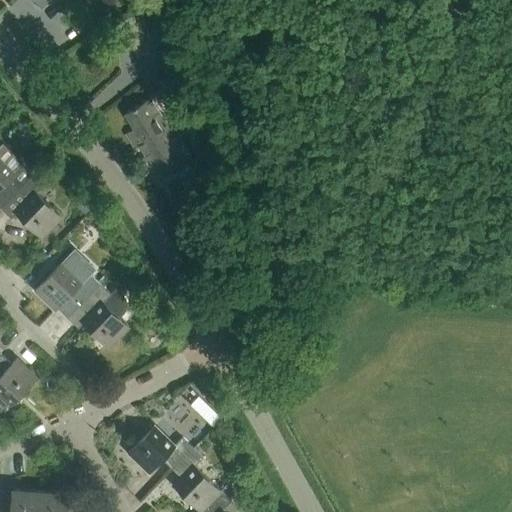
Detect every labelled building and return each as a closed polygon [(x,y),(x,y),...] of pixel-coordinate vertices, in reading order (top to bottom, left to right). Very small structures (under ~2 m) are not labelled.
[(31,0),(39,8),(50,0),(31,0)] [(178,50),(158,3),(139,12),(148,33),(145,34),(156,59),(178,50)] [(155,183),(191,160),(172,129),(170,130),(162,116),(161,117),(149,98),(124,113),(133,129),(126,133),(134,147),(138,144),(145,155),(140,158),(155,183)] [(0,204),(2,206),(34,172),(23,161),(13,171),(0,158),(0,204)] [(34,172),(2,206),(12,215),(17,210),(40,233),(60,213),(35,189),(43,181),(34,172)] [(67,315),(100,281),(90,271),(80,281),(60,262),(35,287),(55,307),(57,305),(67,315)] [(100,281),(67,315),(78,325),(83,320),(108,346),(128,325),(119,316),(125,311),(127,308),(128,305),(127,302),(126,298),(124,296),(115,287),(111,292),(100,281)] [(0,368),(0,412),(10,402),(11,403),(37,377),(16,358),(3,372),(0,368)] [(193,401),(215,422),(223,414),(201,393),(193,401)] [(172,467),(192,447),(181,436),(174,444),(154,425),(129,451),(149,471),(162,458),(172,467)] [(199,509),(219,489),(194,465),(202,457),(192,447),(172,467),(182,477),(174,485),(199,509)] [(38,511),(40,491),(14,489),(11,511),(38,511)] [(219,489),(199,509),(196,511),(224,511),(222,509),(231,500),(219,489)] [(40,491),(38,511),(65,511),(67,494),(40,491)]
